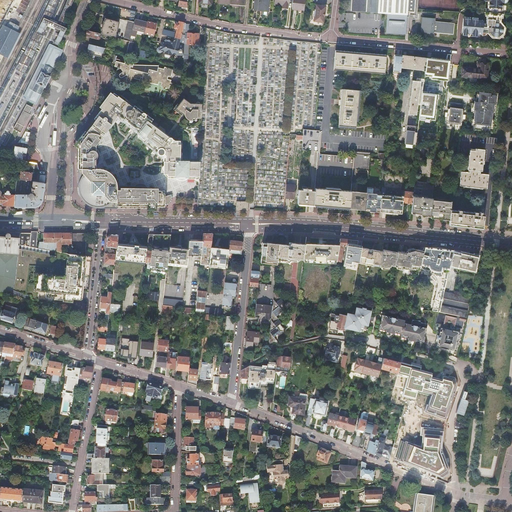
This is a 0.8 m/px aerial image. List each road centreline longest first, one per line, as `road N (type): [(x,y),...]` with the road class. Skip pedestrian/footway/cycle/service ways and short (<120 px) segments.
road 1 (secondary): [(511,245),(249,223)]
road 2 (residential): [(456,494),(232,403)]
road 3 (residential): [(110,0),(329,39)]
road 4 (residential): [(232,403),(249,223)]
road 5 (residential): [(65,220),(68,139),(91,94),(69,51)]
road 6 (residential): [(69,51),(48,220)]
road 7 (residential): [(98,360),(72,511)]
road 8 (secondary): [(249,223),(102,221)]
road 9 (residential): [(102,221),(87,356)]
road 10 (residential): [(459,49),(329,39)]
road 11 (residential): [(172,511),(179,495),(176,384)]
